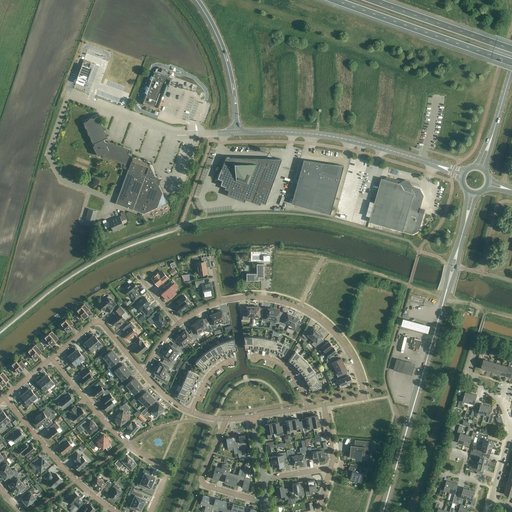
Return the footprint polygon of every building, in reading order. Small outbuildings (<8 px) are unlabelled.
[(75,79),(74,82),(85,86),(91,68),(89,67),(82,65),(76,79),(75,79)] [(144,99),(143,103),(157,109),(163,93),(160,91),(163,83),(168,85),(170,79),(164,77),(165,75),(164,74),(156,71),(155,71),(154,73),(152,77),(151,76),(150,80),(151,80),(148,87),(147,87),(143,98),(144,99)] [(155,177),(149,165),(148,166),(132,160),(132,158),(127,156),(129,150),(107,142),(107,143),(104,142),(103,139),(107,138),(97,116),(95,117),(94,116),(85,120),(85,122),(83,123),(93,144),(94,144),(93,146),(97,156),(100,155),(102,156),(124,164),(122,168),(128,170),(115,204),(142,214),(142,215),(167,203),(158,185),(160,181),(158,178),(155,177)] [(281,160),(268,159),(225,158),(217,179),(222,180),(220,185),(225,187),(224,189),(229,191),(227,196),(244,202),(245,200),(252,202),(259,205),(260,202),(265,204),(281,160)] [(291,204),(310,209),(323,163),(303,160),(291,204)] [(330,214),(343,166),(323,163),(310,209),(330,214)] [(380,181),(369,222),(412,234),(419,231),(424,214),(422,213),(419,208),(420,208),(424,196),(420,189),(413,187),(409,189),(405,188),(401,181),(387,177),(380,181)] [(84,224),(93,226),(97,212),(88,209),(84,224)] [(121,216),(114,219),(119,229),(124,227),(121,222),(127,219),(123,212),(120,213),(121,216)] [(105,220),(103,222),(106,228),(111,226),(113,232),(119,229),(114,219),(106,223),(105,220)] [(199,275),(207,274),(206,268),(211,267),(209,256),(201,258),(202,262),(197,263),(199,275)] [(258,277),(263,277),(263,264),(256,264),(257,274),(246,274),(246,280),(255,280),(255,279),(258,279),(258,277)] [(159,285),(167,279),(160,271),(157,274),(157,273),(154,275),(154,276),(152,278),(154,282),(156,281),(159,285)] [(177,287),(174,284),(175,283),(172,280),(163,288),(165,291),(161,294),(167,300),(170,298),(174,295),(176,293),(173,290),(177,287)] [(203,292),(204,299),(212,295),(210,283),(204,284),(203,280),(195,282),(196,288),(202,287),(203,291),(202,291),(203,292)] [(132,282),(124,290),(129,296),(129,295),(134,301),(140,296),(135,290),(137,288),(132,282)] [(188,300),(184,295),(177,301),(179,304),(175,307),(180,313),(188,306),(185,302),(188,300)] [(104,301),(99,305),(103,311),(106,309),(109,313),(114,309),(113,307),(116,305),(112,300),(110,301),(107,297),(103,300),(104,301)] [(139,301),(135,304),(141,311),(142,310),(146,316),(153,311),(148,305),(150,303),(145,297),(139,301)] [(84,304),(77,310),(79,313),(76,316),(79,319),(84,315),(85,317),(91,312),(84,304)] [(116,315),(111,319),(117,327),(125,320),(121,315),(124,312),(120,307),(113,312),(116,315)] [(243,313),(242,320),(249,320),(249,317),(252,317),(253,307),(246,307),(246,312),(245,313),(243,313)] [(259,310),(259,307),(253,307),(252,317),(262,317),(263,312),(263,310),(260,310),(259,310)] [(266,312),(263,312),(262,317),(261,320),(265,321),(266,319),(271,320),(273,308),(270,308),(270,309),(267,308),(267,311),(266,312)] [(276,310),(277,309),(273,308),(271,320),(276,321),(276,323),(279,324),(281,318),(282,315),(279,315),(280,311),(276,310)] [(218,312),(216,313),(219,323),(222,322),(223,325),(229,323),(227,316),(224,317),(222,311),(221,311),(220,310),(218,311),(218,312)] [(212,322),(209,323),(212,329),(214,328),(217,327),(216,324),(219,323),(216,313),(213,314),(213,313),(210,314),(210,315),(209,315),(212,322)] [(287,313),(284,319),(281,318),(279,324),(284,326),(286,323),(289,325),(293,316),(287,313)] [(153,315),(147,320),(151,325),(155,322),(161,329),(164,326),(165,326),(166,325),(166,324),(167,324),(166,323),(166,322),(165,321),(164,321),(159,314),(154,318),(152,315),(153,315)] [(296,325),(299,318),(293,316),(289,325),(292,326),(291,329),(297,332),(299,326),(296,325)] [(68,318),(61,324),(63,326),(60,328),(63,332),(68,328),(69,330),(75,326),(68,318)] [(199,319),(196,321),(202,331),(205,329),(207,332),(210,331),(212,329),(209,323),(206,325),(202,319),(200,320),(199,319)] [(403,320),(401,327),(425,334),(429,335),(431,327),(426,326),(403,320)] [(195,331),(192,333),(197,339),(199,337),(201,336),(199,333),(202,331),(196,321),(193,323),(194,324),(191,326),(195,331)] [(122,334),(127,339),(130,336),(131,337),(136,333),(133,329),(135,327),(131,322),(124,328),(126,331),(122,334)] [(309,337),(312,339),(318,332),(316,330),(316,329),(315,328),(314,328),(313,327),(309,332),(305,329),(301,336),(306,340),(309,337)] [(185,330),(180,335),(187,342),(190,340),(192,342),(195,340),(197,339),(192,333),(190,335),(185,330)] [(52,331),(44,337),(46,340),(44,342),(47,346),(51,342),(53,344),(58,339),(52,331)] [(316,347),(321,343),(318,341),(323,336),(322,335),(322,334),(321,332),(319,333),(318,332),(312,339),(314,341),(311,344),(316,348),(316,347)] [(94,335),(89,339),(97,348),(101,344),(102,345),(105,343),(100,338),(98,340),(94,335)] [(180,344),(178,347),(183,351),(185,349),(187,347),(185,344),(187,342),(180,335),(176,339),(180,344)] [(139,338),(134,342),(138,347),(135,349),(140,354),(142,352),(143,352),(145,351),(145,350),(147,348),(143,342),(142,343),(139,338)] [(265,338),(264,338),(263,348),(262,348),(262,349),(266,350),(266,349),(268,349),(271,339),(270,339),(265,338)] [(92,352),(97,348),(89,339),(85,343),(89,348),(87,350),(91,355),(93,353),(92,352)] [(226,341),(230,351),(230,350),(232,350),(232,351),(236,350),(234,339),(226,341)] [(271,339),(268,349),(267,350),(271,351),(271,350),(273,351),(277,341),(271,339)] [(419,349),(421,341),(414,339),(412,347),(413,347),(412,350),(415,351),(416,348),(419,349)] [(220,343),(225,353),(226,352),(227,353),(230,352),(230,350),(230,351),(226,341),(220,343)] [(277,341),(273,351),(273,352),(276,353),(276,352),(278,353),(283,344),(282,344),(277,341)] [(323,349),(325,352),(332,346),(328,341),(323,345),(321,343),(316,347),(320,352),(323,349)] [(215,346),(220,355),(221,354),(222,355),(225,354),(225,353),(220,343),(220,344),(215,346)] [(283,344),(278,353),(278,354),(281,356),(281,354),(283,355),(288,347),(283,344)] [(35,345),(28,351),(30,353),(28,356),(31,359),(35,356),(36,357),(42,353),(35,345)] [(168,349),(167,351),(175,356),(177,354),(180,356),(182,353),(183,351),(178,347),(176,349),(170,345),(170,346),(169,346),(168,347),(168,349)] [(209,350),(215,358),(217,357),(217,358),(220,356),(220,355),(215,346),(214,346),(215,346),(209,350)] [(331,360),(333,358),(331,356),(337,352),(332,346),(325,352),(329,357),(326,360),(328,362),(331,360)] [(77,349),(72,353),(80,362),(84,358),(85,359),(88,357),(83,352),(81,354),(77,349)] [(105,352),(98,357),(100,360),(103,357),(107,362),(116,355),(112,350),(107,354),(105,352)] [(204,353),(204,354),(211,361),(212,360),(213,361),(216,359),(215,358),(209,350),(204,354),(204,353)] [(168,360),(167,362),(173,366),(174,364),(176,361),(173,359),(175,356),(167,351),(165,352),(164,353),(163,354),(163,355),(163,356),(168,360)] [(295,351),(288,360),(291,363),(292,362),(293,363),(300,355),(295,351)] [(72,362),(70,364),(74,369),(76,367),(75,366),(80,362),(72,353),(68,357),(72,362)] [(199,358),(207,365),(208,364),(209,365),(211,362),(211,361),(204,354),(200,358),(199,358)] [(107,368),(108,369),(109,369),(110,371),(116,366),(114,363),(120,359),(116,355),(107,362),(109,365),(108,366),(107,368)] [(300,355),(293,363),(293,364),(295,366),(296,365),(297,366),(297,367),(305,360),(300,355)] [(331,360),(335,368),(343,364),(341,358),(338,359),(337,356),(333,358),(331,360)] [(199,358),(195,363),(203,369),(204,368),(205,369),(207,366),(207,365),(199,358)] [(393,370),(412,375),(415,364),(396,359),(393,370)] [(485,371),(487,371),(490,361),(484,359),(481,368),(485,370),(485,371)] [(305,360),(297,367),(297,366),(296,367),(299,370),(300,369),(301,371),(309,364),(305,360)] [(16,361),(12,365),(14,367),(10,370),(14,374),(19,369),(20,371),(25,366),(21,361),(18,363),(16,361)] [(158,365),(157,367),(166,372),(168,369),(171,371),(173,366),(167,362),(165,364),(160,361),(160,362),(159,363),(158,364),(158,365)] [(490,371),(493,372),(496,363),(490,361),(487,371),(489,372),(490,371)] [(497,375),(499,375),(502,365),(496,363),(493,372),(497,373),(497,375)] [(116,373),(118,376),(127,368),(123,364),(118,368),(116,366),(110,371),(113,375),(116,373)] [(309,365),(309,364),(301,371),(300,371),(302,374),(303,374),(304,375),(313,370),(313,369),(313,370),(309,365)] [(337,377),(338,377),(344,374),(345,374),(344,371),(346,370),(343,364),(335,368),(338,374),(336,375),(337,377)] [(502,375),(505,376),(508,366),(502,365),(499,375),(501,376),(502,375)] [(160,376),(158,379),(164,382),(167,377),(164,375),(166,372),(157,367),(156,369),(155,369),(154,371),(154,372),(154,373),(160,376)] [(88,368),(81,373),(83,376),(83,377),(81,379),(85,385),(93,379),(92,377),(93,376),(90,372),(91,372),(88,368)] [(121,381),(123,384),(128,380),(126,377),(131,373),(127,368),(118,376),(122,380),(121,381)] [(186,376),(195,380),(196,378),(197,378),(198,375),(188,370),(186,376)] [(313,370),(304,375),(303,376),(305,379),(306,378),(307,380),(316,375),(313,370)] [(0,384),(2,383),(4,385),(9,380),(3,372),(0,374),(0,384)] [(47,374),(42,378),(49,387),(54,383),(55,385),(57,383),(53,378),(51,380),(47,374)] [(345,377),(344,374),(338,377),(341,385),(339,386),(340,388),(350,386),(348,383),(351,381),(352,381),(351,378),(350,378),(349,376),(345,377)] [(316,375),(307,380),(306,380),(308,384),(309,383),(309,385),(310,385),(319,381),(316,375)] [(183,381),(193,385),(194,383),(195,383),(196,380),(195,380),(186,376),(184,381),(183,381)] [(42,387),(39,389),(45,396),(49,392),(47,389),(49,387),(42,378),(37,382),(42,387)] [(126,385),(130,390),(139,382),(135,378),(130,382),(128,380),(123,384),(125,386),(126,385)] [(97,388),(91,392),(92,393),(91,393),(93,396),(94,395),(96,398),(104,391),(102,388),(104,385),(100,380),(95,385),(97,388)] [(181,386),(190,390),(191,390),(191,388),(192,389),(194,385),(193,385),(183,381),(181,386)] [(319,381),(310,385),(309,385),(308,385),(310,389),(311,388),(312,390),(321,387),(319,381)] [(132,395),(134,398),(139,393),(137,391),(142,387),(139,382),(130,390),(134,394),(132,395)] [(179,391),(179,392),(188,396),(188,395),(189,393),(190,394),(191,392),(192,391),(191,390),(190,390),(181,386),(178,385),(176,390),(179,391)] [(30,388),(25,392),(32,401),(37,397),(38,399),(40,397),(36,392),(34,394),(30,388)] [(138,399),(142,403),(150,395),(146,391),(141,396),(139,393),(134,398),(132,400),(135,402),(138,399)] [(179,392),(177,397),(186,401),(187,399),(188,399),(189,396),(188,395),(188,396),(179,392),(179,391),(179,392)] [(25,401),(22,403),(27,408),(29,406),(28,405),(32,401),(25,392),(20,396),(25,401)] [(457,408),(460,409),(461,406),(462,401),(468,403),(471,393),(465,392),(463,398),(460,398),(458,405),(458,406),(457,406),(457,408)] [(477,395),(471,393),(468,403),(474,404),(472,411),(475,412),(476,410),(478,403),(475,402),(477,395)] [(61,394),(55,399),(58,403),(57,403),(61,407),(63,405),(65,408),(74,400),(73,399),(74,398),(71,395),(70,396),(68,394),(64,398),(61,394)] [(109,394),(102,400),(105,403),(102,405),(103,406),(102,407),(104,408),(105,408),(107,411),(115,404),(112,401),(114,399),(109,394)] [(145,409),(148,411),(152,406),(150,404),(155,399),(150,395),(142,403),(147,407),(145,409)] [(122,411),(113,418),(117,422),(117,424),(118,425),(119,425),(120,426),(129,418),(124,413),(129,409),(125,403),(119,408),(122,411)] [(154,408),(152,406),(148,411),(150,413),(151,412),(156,416),(160,413),(161,413),(164,409),(163,409),(164,408),(159,403),(154,408)] [(478,410),(476,410),(475,412),(474,417),(477,417),(478,413),(484,415),(486,405),(480,404),(478,410)] [(492,407),(486,405),(484,415),(489,416),(487,423),(491,424),(493,415),(490,414),(492,407)] [(78,411),(74,406),(69,411),(73,415),(71,416),(77,422),(86,415),(80,408),(78,411)] [(2,411),(0,413),(0,417),(5,424),(10,420),(11,421),(13,419),(9,414),(7,416),(2,411)] [(38,415),(33,419),(34,420),(35,422),(36,422),(39,426),(42,424),(43,424),(46,428),(52,423),(48,418),(47,418),(42,412),(41,413),(40,413),(38,414),(38,415)] [(61,417),(64,421),(70,417),(67,413),(61,417)] [(144,422),(146,420),(140,414),(138,417),(144,422)] [(318,415),(311,417),(313,427),(318,426),(318,428),(321,427),(320,422),(319,422),(318,415)] [(306,424),(302,424),(303,430),(304,432),(307,431),(307,428),(313,427),(311,417),(304,418),(306,424)] [(298,419),(291,420),(293,432),(303,430),(302,424),(302,422),(299,423),(298,422),(298,419)] [(83,422),(77,428),(81,432),(85,429),(90,434),(97,428),(97,427),(95,424),(94,425),(91,420),(85,425),(83,422)] [(285,425),(282,426),(284,435),(284,433),(293,432),(291,420),(285,421),(286,424),(285,425)] [(52,429),(46,434),(47,435),(46,435),(48,438),(49,437),(51,440),(59,433),(56,430),(59,427),(55,422),(50,427),(52,429)] [(280,433),(280,436),(284,435),(282,426),(279,426),(278,422),(272,423),(273,433),(276,432),(277,434),(280,433)] [(131,423),(126,426),(128,429),(126,431),(129,433),(129,434),(130,436),(131,436),(140,427),(134,423),(132,425),(131,423)] [(271,433),(273,433),(272,423),(265,424),(266,429),(263,429),(264,439),(271,437),(270,434),(271,433)] [(457,442),(463,444),(466,435),(460,433),(462,426),(459,426),(456,434),(459,435),(457,442)] [(11,432),(5,437),(9,442),(12,439),(16,443),(24,436),(22,433),(20,430),(20,431),(19,430),(13,435),(11,432)] [(471,436),(466,435),(463,444),(469,446),(471,439),(474,440),(475,437),(476,433),(473,432),(471,436)] [(484,439),(483,444),(492,447),(494,441),(487,439),(488,436),(476,433),(475,437),(478,438),(478,437),(484,439)] [(107,439),(103,435),(97,441),(94,439),(89,443),(93,448),(98,443),(103,449),(105,447),(107,450),(108,450),(111,447),(111,446),(108,444),(110,442),(110,440),(108,439),(107,439)] [(239,439),(235,440),(238,453),(239,459),(245,458),(245,454),(242,455),(240,446),(246,445),(244,435),(238,436),(239,439)] [(65,437),(59,443),(61,445),(58,448),(64,455),(67,452),(68,453),(71,450),(70,449),(73,447),(71,444),(72,443),(70,440),(68,442),(65,437)] [(232,438),(226,439),(227,448),(233,448),(234,454),(238,453),(235,440),(232,440),(232,438)] [(278,449),(278,444),(281,444),(281,439),(276,439),(276,442),(272,442),(273,449),(278,449)] [(351,445),(350,458),(355,458),(355,460),(362,460),(362,455),(365,455),(365,454),(370,455),(371,441),(355,440),(354,446),(351,445)] [(31,445),(30,444),(24,449),(22,446),(17,450),(21,455),(24,453),(27,457),(35,450),(33,447),(34,446),(32,444),(31,445)] [(473,448),(472,451),(476,452),(483,454),(483,451),(490,453),(492,447),(483,444),(481,450),(477,449),(473,448)] [(301,455),(297,455),(299,464),(302,464),(302,465),(306,464),(305,459),(304,459),(303,455),(307,454),(306,447),(299,448),(300,452),(301,455)] [(319,461),(317,451),(316,448),(311,449),(311,447),(307,447),(308,450),(309,456),(309,458),(312,458),(313,461),(315,460),(315,461),(319,461)] [(321,450),(317,451),(319,461),(325,460),(324,453),(323,453),(322,450),(324,450),(323,447),(320,448),(321,450)] [(296,465),(299,464),(297,455),(294,456),(293,451),(291,452),(290,450),(286,450),(288,457),(292,457),(292,461),(291,461),(292,466),(296,466),(296,465)] [(280,455),(277,456),(279,467),(285,466),(284,459),(287,458),(286,452),(280,453),(280,455)] [(476,452),(475,455),(479,456),(478,462),(487,465),(489,459),(482,457),(483,454),(476,452)] [(77,453),(71,458),(74,461),(75,461),(76,462),(73,465),(79,471),(82,468),(83,469),(85,466),(84,465),(87,462),(82,457),(81,457),(77,453)] [(120,458),(115,464),(119,468),(124,463),(131,469),(136,464),(127,455),(122,461),(120,458)] [(279,467),(277,456),(267,457),(268,464),(271,464),(272,468),(279,467)] [(0,475),(10,468),(8,465),(10,464),(8,462),(6,459),(8,459),(8,458),(6,459),(1,463),(3,466),(0,467),(0,475)] [(35,459),(29,464),(32,467),(34,464),(38,469),(37,469),(41,473),(45,469),(44,469),(48,465),(46,463),(44,460),(42,458),(38,461),(35,459)] [(485,471),(487,465),(478,462),(476,468),(470,466),(469,469),(477,472),(478,469),(485,471)] [(215,466),(215,469),(212,478),(218,480),(219,477),(222,478),(226,465),(222,464),(221,468),(215,466)] [(224,482),(230,483),(233,474),(227,472),(229,466),(226,465),(222,478),(225,479),(224,482)] [(347,473),(351,474),(350,479),(362,483),(364,474),(366,475),(367,470),(350,465),(347,473)] [(12,478),(18,473),(16,471),(14,473),(10,468),(0,475),(2,478),(3,477),(4,480),(10,475),(12,478)] [(144,473),(142,478),(154,484),(155,480),(154,480),(155,477),(148,475),(150,472),(144,469),(142,472),(144,473)] [(236,482),(239,483),(243,470),(240,469),(238,475),(233,474),(230,483),(235,485),(236,482)] [(247,471),(243,470),(239,483),(243,484),(242,487),(248,489),(250,479),(245,477),(247,471)] [(48,482),(53,488),(62,480),(56,474),(53,477),(52,476),(52,475),(49,472),(44,477),(48,482)] [(10,488),(12,490),(21,482),(19,480),(21,478),(17,474),(18,473),(12,478),(14,480),(9,485),(11,487),(10,488)] [(92,483),(100,490),(101,490),(103,486),(107,489),(111,483),(107,481),(105,483),(103,482),(103,481),(101,479),(100,480),(97,477),(92,483)] [(142,478),(140,484),(138,483),(136,486),(143,488),(144,486),(150,489),(151,486),(152,486),(154,484),(142,478)] [(308,487),(305,488),(306,495),(312,494),(312,491),(316,490),(316,487),(317,487),(316,483),(315,483),(314,480),(307,481),(308,487)] [(443,490),(449,492),(452,482),(446,481),(444,488),(441,487),(438,496),(441,496),(443,490)] [(25,487),(21,482),(12,490),(14,493),(15,492),(17,494),(22,490),(24,492),(30,487),(28,484),(25,487)] [(458,484),(452,482),(449,492),(455,493),(458,484)] [(299,483),(292,484),(294,493),(297,492),(298,496),(304,495),(303,486),(300,487),(299,483)] [(112,491),(109,496),(114,500),(116,498),(117,498),(120,495),(119,495),(121,492),(117,489),(119,487),(115,484),(110,490),(112,491)] [(276,487),(277,497),(281,496),(281,500),(288,499),(287,493),(284,494),(282,486),(276,487)] [(28,496),(22,500),(27,506),(30,503),(30,504),(34,501),(33,500),(36,498),(33,495),(35,492),(34,491),(35,490),(33,487),(26,493),(28,496)] [(462,500),(462,498),(466,499),(469,489),(463,488),(461,495),(458,494),(458,495),(456,501),(459,502),(460,499),(462,500)] [(475,491),(469,489),(466,499),(472,500),(470,505),(474,506),(476,499),(473,498),(475,491)] [(134,498),(132,501),(144,506),(145,503),(144,502),(145,500),(139,497),(140,494),(132,491),(130,496),(134,498)] [(67,500),(72,505),(69,508),(71,510),(71,511),(72,511),(75,511),(83,503),(80,500),(79,501),(78,499),(80,497),(74,492),(67,500)] [(203,511),(207,511),(211,500),(208,499),(209,496),(203,495),(200,505),(205,506),(203,511)] [(211,511),(212,510),(217,511),(221,500),(215,498),(214,501),(211,500),(207,511),(211,511)] [(222,511),(226,511),(229,505),(225,504),(226,502),(221,500),(217,511),(218,510),(223,511),(222,511)] [(128,503),(126,508),(133,511),(134,508),(141,511),(142,508),(144,506),(132,501),(131,504),(128,503)] [(236,511),(238,505),(232,503),(232,506),(229,505),(226,511),(236,511)] [(436,511),(443,511),(444,510),(438,508),(439,504),(436,503),(434,510),(437,510),(436,511)]
